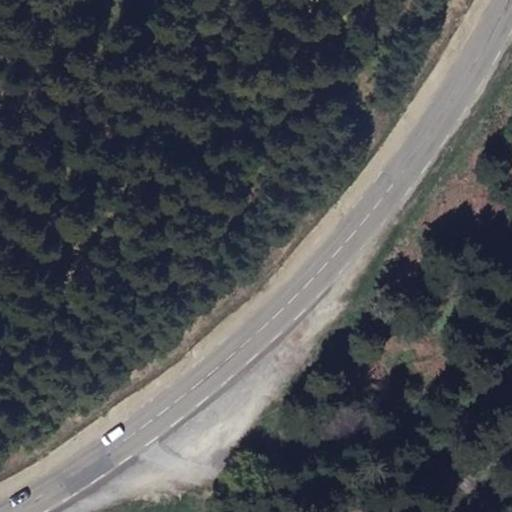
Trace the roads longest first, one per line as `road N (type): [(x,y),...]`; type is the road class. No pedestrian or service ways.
road 1 (secondary): [(502,0),(435,116),(314,261),(183,379),(42,488),(0,510)]
road 2 (track): [(42,488),(390,434),(455,474),(484,511)]
